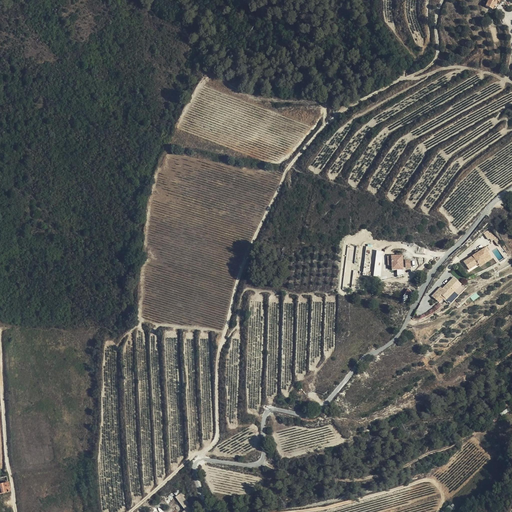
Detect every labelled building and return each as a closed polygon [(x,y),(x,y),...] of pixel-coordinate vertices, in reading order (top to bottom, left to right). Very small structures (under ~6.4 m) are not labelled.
[(499,0),(485,0),(482,8),(493,13),(499,0)] [(464,261),(469,269),(479,263),(491,256),(486,247),(464,261)] [(403,256),(388,256),(388,261),(392,261),(392,265),(392,270),(403,269),(403,268),(403,261),(403,256)] [(491,256),(479,263),(481,266),(493,259),(491,256)] [(511,264),(503,268),(506,275),(511,272),(511,264)] [(441,287),(432,296),(440,304),(444,300),(445,301),(461,285),(454,277),(443,289),(441,287)] [(404,297),(410,300),(414,292),(408,289),(404,297)] [(8,476),(0,477),(0,494),(11,493),(8,476)] [(183,511),(191,511),(194,511),(182,492),(176,496),(185,510),(183,511)]
